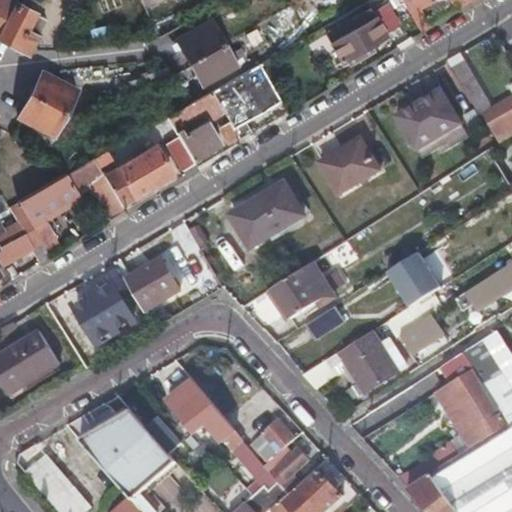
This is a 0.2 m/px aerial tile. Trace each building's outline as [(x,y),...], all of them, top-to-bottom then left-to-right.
[(0,0),(0,35),(16,3),(9,0),(0,0)] [(140,0),(144,9),(164,0),(140,0)] [(401,0),(419,31),(429,24),(420,7),(433,0),(456,0),(460,6),(469,0),(401,0)] [(46,19),(16,3),(0,35),(0,38),(14,46),(30,53),(32,49),(46,19)] [(343,63),(364,50),(386,37),(375,18),(331,44),(343,63)] [(191,59),(227,40),(216,20),(180,39),(191,59)] [(239,63),(227,40),(191,59),(203,82),(239,63)] [(479,111),(485,108),(491,104),(465,62),(453,69),(479,111)] [(179,136),(192,158),(220,141),(208,119),(222,110),(228,121),(219,127),(229,143),(250,130),(244,120),(282,98),(260,63),(188,105),(167,116),(179,136)] [(31,94),(65,113),(77,90),(56,78),(42,71),(31,94)] [(133,82),(136,91),(153,85),(151,81),(150,77),(133,82)] [(153,85),(136,91),(138,99),(178,87),(174,79),(153,85)] [(469,136),(451,108),(442,92),(398,118),(423,157),(447,142),(450,147),(469,136)] [(53,136),(65,113),(31,94),(19,117),(53,136)] [(511,103),(490,117),(498,131),(493,134),(500,146),(511,138),(511,103)] [(139,117),(145,129),(167,116),(164,111),(160,105),(139,117)] [(194,163),(192,158),(179,136),(166,144),(181,171),(194,163)] [(343,194),(362,182),(382,170),(363,140),(324,163),(343,194)] [(104,178),(107,183),(121,206),(172,176),(155,147),(104,178)] [(107,150),(93,158),(99,168),(113,159),(107,150)] [(93,158),(17,201),(27,219),(37,213),(75,190),(102,174),(99,168),(93,158)] [(121,206),(107,183),(95,190),(112,217),(124,210),(121,206)] [(252,249),(278,232),(305,216),(286,186),(233,218),(252,249)] [(78,196),(75,190),(37,213),(40,219),(78,196)] [(19,219),(5,227),(7,230),(0,233),(0,260),(29,244),(39,261),(48,255),(42,245),(33,228),(27,219),(17,201),(10,205),(19,219)] [(33,228),(42,222),(40,219),(37,213),(27,219),(33,228)] [(0,284),(9,279),(0,264),(0,233),(7,230),(5,227),(0,219),(0,284)] [(42,222),(33,228),(42,245),(53,239),(42,222)] [(145,313),(163,302),(181,291),(162,261),(126,282),(145,313)] [(330,293),(312,263),(300,270),(319,300),(330,293)] [(511,265),(455,300),(458,306),(462,312),(474,304),(477,308),(511,286),(511,265)] [(259,296),(269,311),(278,326),(319,300),(300,270),(259,296)] [(132,319),(123,305),(114,290),(76,312),(95,341),(132,319)] [(429,316),(442,308),(435,296),(411,311),(409,307),(401,312),(392,318),(401,333),(429,316)] [(316,341),(346,322),(336,306),(306,325),(316,341)] [(401,333),(407,342),(412,350),(439,334),(429,316),(401,333)] [(352,385),(356,390),(360,396),(406,367),(396,351),(389,355),(373,330),(304,374),(315,386),(335,374),(332,369),(345,360),(358,381),(352,385)] [(450,460),(440,466),(408,487),(431,511),(506,511),(511,509),(511,354),(496,330),(442,366),(453,381),(472,369),(507,424),(470,448),(450,460)] [(58,363),(48,348),(39,334),(0,356),(0,381),(7,394),(58,363)] [(449,414),(470,448),(507,424),(472,369),(453,381),(451,382),(450,383),(463,404),(449,414)] [(266,485),(275,477),(266,466),(191,377),(169,397),(198,432),(208,424),(231,451),(234,449),(266,485)] [(132,497),(144,511),(157,511),(193,478),(131,409),(81,441),(132,497)] [(255,438),(274,459),(283,451),(295,440),(276,419),(255,438)] [(266,466),(275,477),(278,480),(288,492),(299,482),(294,476),(312,460),(300,448),(289,458),(283,451),(274,459),(266,466)] [(444,450),(433,456),(440,466),(450,460),(444,450)] [(408,487),(440,466),(433,456),(399,477),(408,487)] [(57,511),(89,511),(92,510),(47,459),(26,476),(57,511)] [(295,511),(299,511),(301,510),(306,506),(311,511),(326,511),(341,498),(316,472),(285,501),(295,511)] [(275,477),(266,485),(268,488),(278,480),(275,477)] [(239,484),(217,500),(226,511),(231,511),(250,499),(239,484)] [(233,511),(268,511),(277,506),(265,489),(233,511)] [(144,511),(132,497),(115,511),(144,511)]
